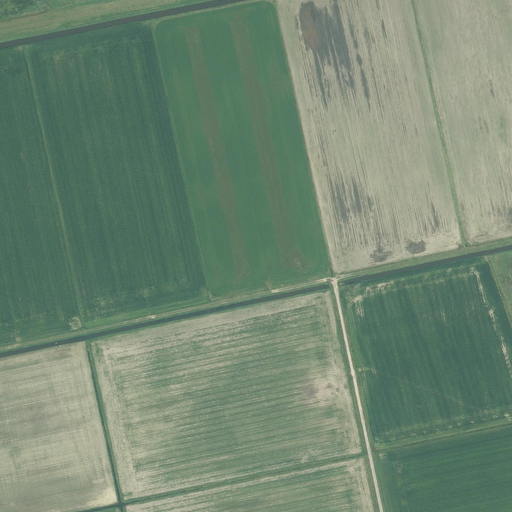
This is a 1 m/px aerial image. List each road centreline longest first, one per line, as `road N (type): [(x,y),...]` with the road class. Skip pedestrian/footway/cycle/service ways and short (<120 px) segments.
road 1 (track): [(0,349),(511,241)]
road 2 (unclassified): [(381,511),(333,279)]
